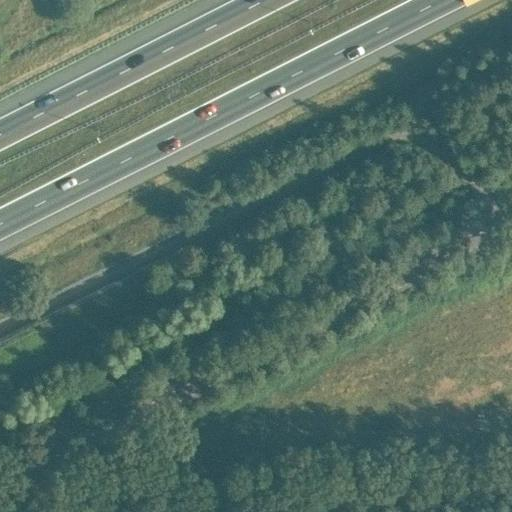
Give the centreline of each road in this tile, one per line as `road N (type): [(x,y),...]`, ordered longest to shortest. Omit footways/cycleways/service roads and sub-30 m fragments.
road 1 (tertiary): [(0,486),(511,221)]
road 2 (motorway): [(0,226),(445,0)]
road 3 (track): [(25,473),(61,487),(511,461)]
road 4 (motorway): [(270,0),(0,136)]
